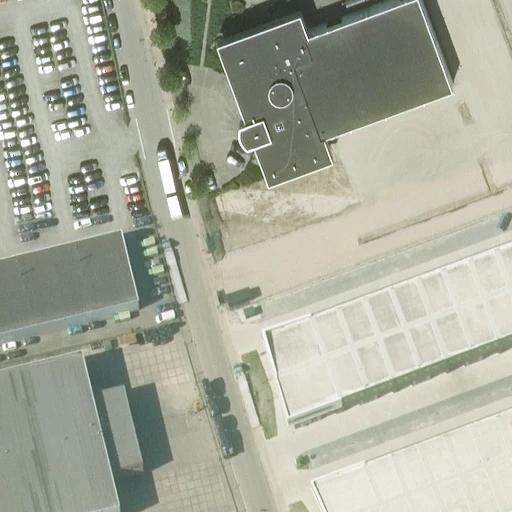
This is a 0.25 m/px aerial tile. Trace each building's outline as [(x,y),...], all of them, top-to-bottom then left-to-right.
[(299,12),(223,40),(272,172),(329,151),(362,239),(511,182),(511,45),(496,0),(389,0),(306,31),(299,12)] [(0,269),(0,344),(139,310),(122,239),(0,269)] [(511,255),(495,262),(510,303),(511,302),(511,255)] [(495,262),(469,272),(484,313),(510,303),(495,262)] [(469,272),(442,281),(458,322),(484,313),(469,272)] [(442,281),(416,291),(431,332),(458,322),(442,281)] [(416,291),(390,301),(405,342),(431,332),(416,291)] [(390,301),(364,311),(379,351),(405,342),(390,301)] [(511,308),(510,303),(484,313),(500,355),(511,350),(511,308)] [(364,311),(337,320),(353,361),(379,351),(364,311)] [(484,313),(458,322),(473,365),(500,355),(484,313)] [(337,320),(311,330),(326,371),(353,361),(337,320)] [(458,322),(431,332),(447,374),(473,365),(458,322)] [(311,330),(267,346),(279,388),(326,371),(311,330)] [(431,332),(405,342),(421,384),(447,374),(431,332)] [(405,342),(379,351),(394,394),(421,384),(405,342)] [(379,351),(353,361),(368,404),(394,394),(379,351)] [(353,361),(326,371),(342,413),(368,404),(353,361)] [(93,406),(83,367),(0,386),(0,511),(118,511),(111,484),(144,476),(125,398),(93,406)] [(326,371),(279,388),(295,431),(342,413),(326,371)] [(511,422),(497,428),(511,469),(511,422)] [(511,469),(497,428),(471,438),(486,481),(511,471),(511,469)] [(471,438),(444,448),(460,490),(486,481),(471,438)] [(444,448),(418,458),(434,500),(460,490),(444,448)] [(418,458),(392,467),(407,510),(434,500),(418,458)] [(392,467),(365,477),(378,511),(401,511),(407,510),(392,467)] [(511,511),(511,471),(486,481),(497,511),(511,511)] [(378,511),(365,477),(318,494),(324,511),(378,511)] [(497,511),(486,481),(460,490),(467,511),(497,511)] [(467,511),(460,490),(434,500),(438,511),(467,511)] [(438,511),(434,500),(407,510),(408,511),(438,511)]
